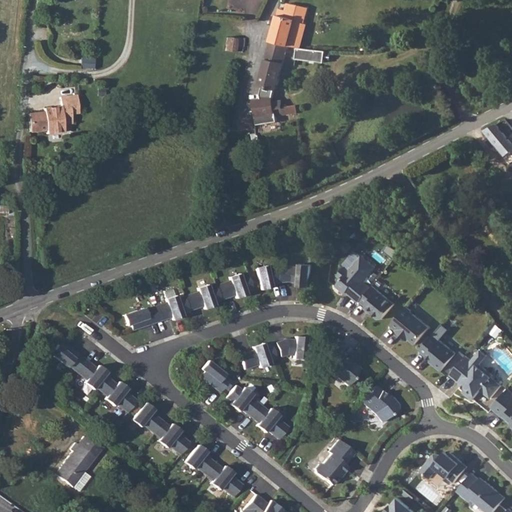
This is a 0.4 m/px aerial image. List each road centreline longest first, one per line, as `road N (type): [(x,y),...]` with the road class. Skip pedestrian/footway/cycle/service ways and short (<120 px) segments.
road 1 (residential): [(433,427),(422,389),(349,327),(318,313),(274,313),(171,347),(145,371)]
road 2 (residential): [(25,68),(17,171),(30,303)]
road 3 (residential): [(211,242),(267,15)]
road 4 (residential): [(145,371),(315,511)]
road 5 (unclassified): [(394,165),(511,332)]
road 6 (unclassified): [(211,242),(394,165)]
road 7 (unclassified): [(30,303),(211,242)]
road 8 (unclassified): [(394,165),(511,103)]
